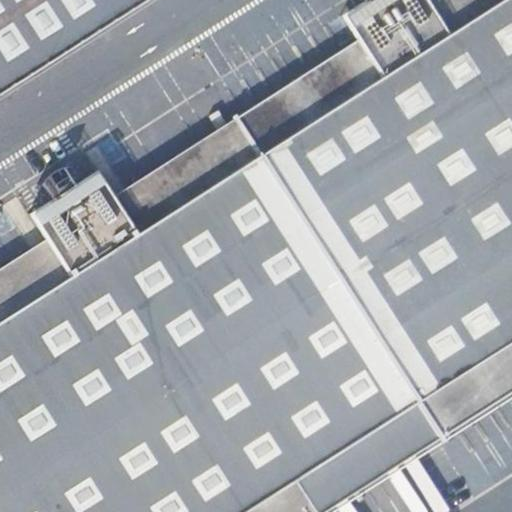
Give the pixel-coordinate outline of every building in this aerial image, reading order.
[(250,129),(241,134),(220,147),(152,190),(122,210),(104,183),(89,193),(79,178),(71,183),(50,197),(41,202),(51,218),(37,227),(55,253),(14,278),(0,287),(0,511),(314,511),(306,498),(489,381),(511,365),(511,0),(450,0),(432,12),(424,0),(361,0),(362,0),(353,6),(362,21),(348,30),(364,56),(348,67),(250,129)] [(0,0),(0,87),(136,0),(0,0)] [(338,15),(348,30),(362,21),(353,6),(338,15)] [(242,116),(250,129),(348,67),(340,54),(242,116)] [(143,176),(152,190),(220,147),(210,133),(143,176)] [(38,179),(50,197),(71,183),(59,165),(52,166),(47,169),(42,173),(38,179)] [(94,168),(79,178),(89,193),(104,183),(94,168)] [(41,202),(27,211),(37,227),(51,218),(41,202)] [(0,269),(0,287),(14,278),(22,273),(14,261),(0,269)] [(511,365),(489,381),(503,390),(511,384),(511,365)]
